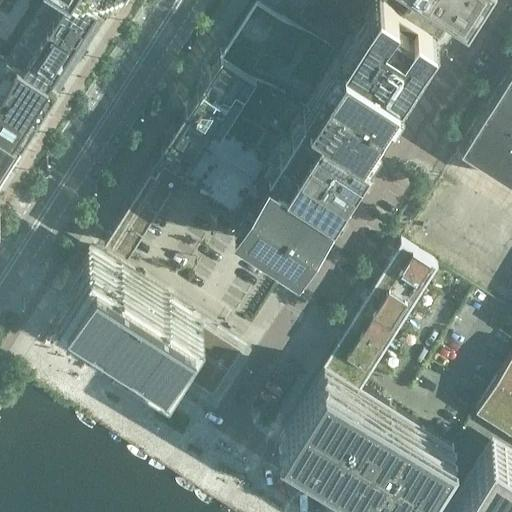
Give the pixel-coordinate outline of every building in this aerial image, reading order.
[(0,0),(0,45),(5,49),(56,82),(93,24),(104,6),(95,0),(0,0)] [(401,86),(272,2),(268,0),(250,0),(220,47),(367,141),(368,140),(367,139),(378,122),(379,123),(380,122),(378,121),(390,104),(391,104),(391,103),(390,103),(401,86)] [(438,30),(391,0),(273,0),(272,2),(401,86),(402,86),(409,76),(425,50),(438,30)] [(391,0),(438,30),(457,0),(391,0)] [(220,47),(185,103),(332,197),(367,141),(345,127),(220,47)] [(5,49),(0,60),(0,124),(20,137),(56,82),(5,49)] [(511,62),(460,144),(511,176),(511,62)] [(149,159),(178,177),(192,155),(213,121),(185,103),(171,124),(163,137),(149,159)] [(332,197),(276,161),(213,121),(200,142),(172,124),(163,137),(192,155),(178,177),(240,217),(282,243),(296,252),(301,245),(309,233),(309,232),(309,231),(318,217),(319,217),(327,205),(332,197)] [(0,166),(19,137),(20,138),(20,137),(0,124),(0,166)] [(149,159),(104,231),(126,245),(172,173),(149,159)] [(437,260),(400,237),(386,259),(422,282),(437,260)] [(162,353),(192,307),(94,245),(64,291),(162,353)] [(409,302),(422,282),(386,259),(373,280),(409,302)] [(396,323),(409,302),(373,280),(360,300),(396,323)] [(383,343),(396,323),(360,300),(348,321),(383,343)] [(192,307),(162,353),(186,369),(216,322),(192,307)] [(370,365),(383,343),(348,321),(334,342),(370,365)] [(216,322),(186,369),(212,385),(242,338),(216,322)] [(511,348),(475,406),(511,429),(511,348)] [(280,427),(409,511),(453,444),(324,360),(280,427)] [(487,447),(485,446),(442,511),(511,511),(511,448),(507,447),(503,446),(499,446),(494,447),(490,448),(487,447)] [(466,447),(453,470),(464,477),(477,453),(466,447)]
